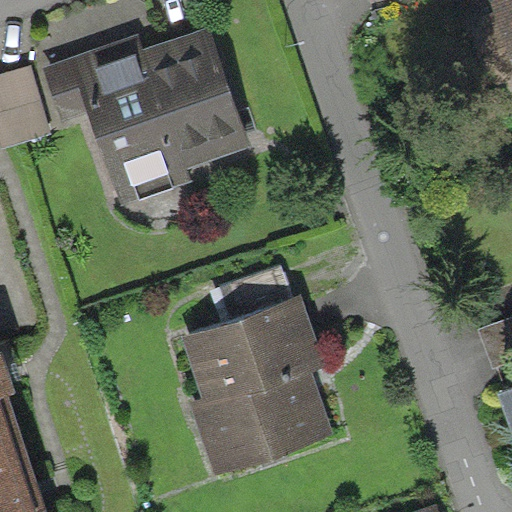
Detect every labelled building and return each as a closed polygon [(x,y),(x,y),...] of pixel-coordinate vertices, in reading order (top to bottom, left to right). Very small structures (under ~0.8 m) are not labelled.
[(499,84),(506,82),(511,99),(511,0),(500,0),(490,4),(495,20),(478,26),(499,84)] [(253,147),(205,31),(72,85),(119,201),(253,147)] [(32,69),(0,79),(0,131),(5,148),(52,133),(32,69)] [(329,370),(304,297),(182,340),(203,400),(191,404),(217,479),(334,438),(313,376),(329,370)] [(511,320),(481,332),(491,359),(511,351),(511,320)] [(0,511),(48,511),(0,371),(0,511)] [(511,396),(500,401),(511,432),(511,396)]
